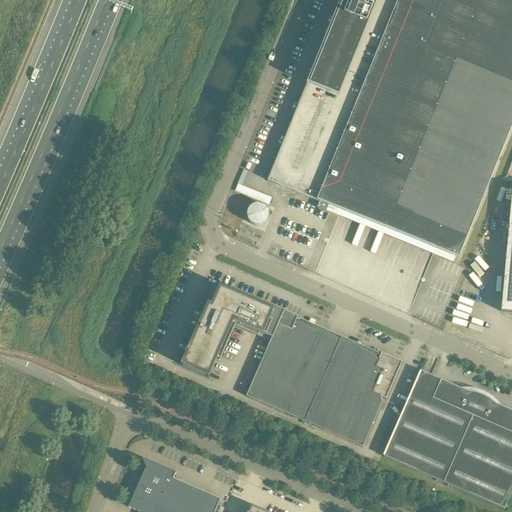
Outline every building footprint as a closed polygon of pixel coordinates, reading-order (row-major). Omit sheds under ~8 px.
[(511,0),(340,0),(267,181),(459,259),(511,126),(511,0)] [(245,198),(247,191),(238,188),(236,195),(245,198)] [(511,188),(511,189),(501,312),(511,313),(511,188)] [(247,215),(247,216),(247,217),(247,219),(248,220),(249,221),(250,223),(251,224),(252,225),(253,225),(254,226),(256,226),(257,226),(258,226),(259,226),(260,226),(261,225),(262,225),(263,224),(264,224),(265,223),(266,222),(267,221),(267,220),(268,219),(268,218),(268,217),(268,216),(268,215),(268,214),(268,213),(268,212),(267,211),(267,210),(266,209),(265,208),(264,207),(263,206),(262,206),(261,205),(260,205),(259,205),(258,205),(257,205),(256,205),(255,205),(254,205),(252,206),(251,207),(250,208),(249,209),(248,210),(248,211),(247,212),(247,214),(247,215)] [(212,295),(181,366),(208,377),(215,361),(219,362),(235,326),(258,336),(259,333),(272,338),(246,397),(362,448),(382,401),(381,401),(382,398),(386,400),(402,363),(381,354),(380,356),(378,355),(378,354),(299,319),(299,321),(296,320),(298,317),(231,288),(229,291),(219,287),(215,297),(212,295)] [(418,377),(383,457),(503,509),(504,509),(511,490),(511,411),(494,404),(487,399),(484,397),(479,395),(475,394),(467,392),(420,371),(418,377)] [(146,468),(128,508),(138,511),(214,511),(220,500),(173,479),(175,474),(176,474),(176,473),(142,458),(146,468)]
